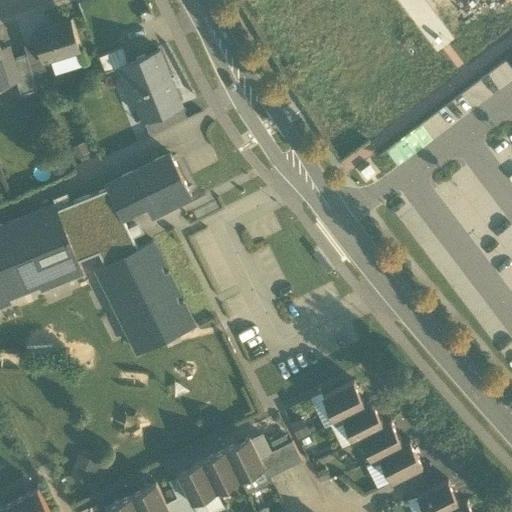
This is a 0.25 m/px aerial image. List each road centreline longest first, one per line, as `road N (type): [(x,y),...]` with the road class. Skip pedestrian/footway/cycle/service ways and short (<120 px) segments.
road 1 (tertiary): [(511,425),(334,221)]
road 2 (tertiary): [(193,0),(264,140),(334,221)]
road 3 (tertiary): [(334,221),(280,119),(196,0)]
